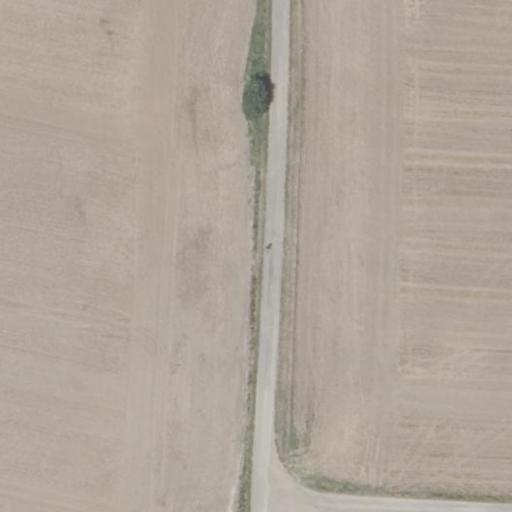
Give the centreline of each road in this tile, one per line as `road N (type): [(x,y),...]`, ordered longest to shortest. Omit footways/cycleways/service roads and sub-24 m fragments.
road 1 (unclassified): [(280,511),(294,0)]
road 2 (track): [(280,496),(511,508)]
